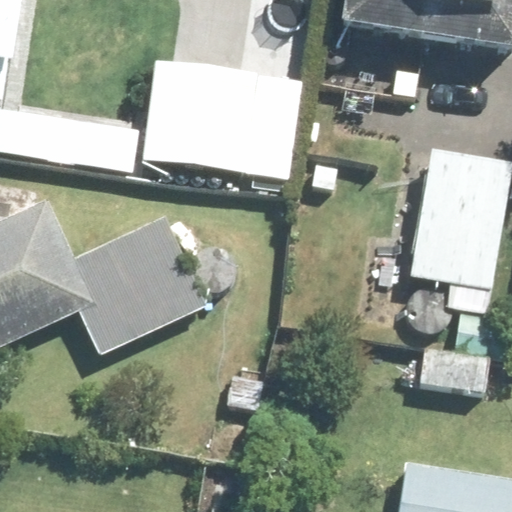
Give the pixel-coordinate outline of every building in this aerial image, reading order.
[(18,0),(0,0),(0,105),(2,106),(18,0)] [(511,0),(335,0),(334,12),(510,38),(511,26),(511,0)] [(252,73),(148,66),(144,127),(141,166),(245,174),(252,73)] [(0,160),(66,165),(69,122),(0,116),(0,160)] [(65,169),(140,175),(141,166),(144,127),(69,122),(66,165),(65,169)] [(427,143),(406,272),(489,285),(510,158),(427,143)] [(0,341),(75,307),(95,352),(204,304),(161,211),(70,252),(45,196),(0,216),(0,341)] [(422,379),(422,386),(482,395),(486,365),(488,355),(422,346),(421,354),(418,379),(422,379)] [(511,511),(511,474),(401,458),(393,511),(511,511)]
